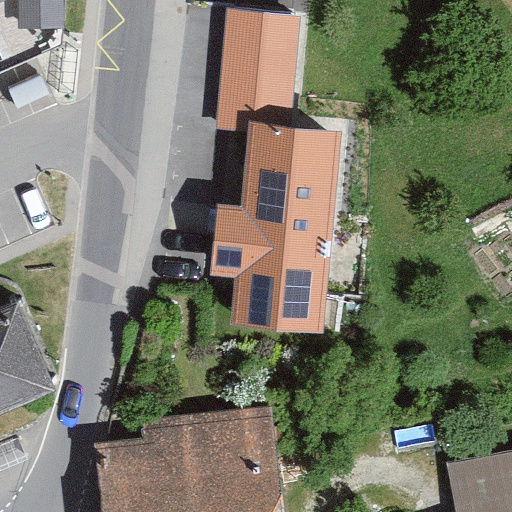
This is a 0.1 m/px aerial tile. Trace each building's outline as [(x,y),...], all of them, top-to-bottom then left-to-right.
[(21,0),(22,18),(63,18),(62,0),(21,0)] [(301,15),(229,8),(218,126),(249,130),(242,203),(219,200),(212,272),(236,274),(231,320),(324,329),(344,127),(290,122),(301,15)] [(0,411),(57,386),(18,300),(0,308),(0,411)] [(271,511),(261,399),(103,419),(103,431),(86,432),(87,511),(271,511)] [(511,511),(511,444),(437,458),(444,511),(511,511)]
